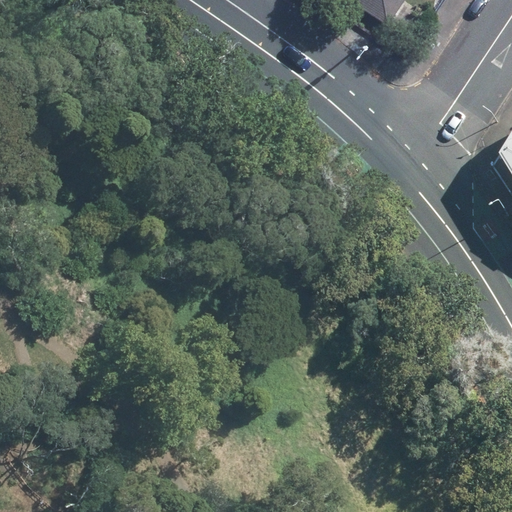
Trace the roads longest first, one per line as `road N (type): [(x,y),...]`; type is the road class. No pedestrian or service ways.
road 1 (secondary): [(399,170),(316,89),(190,0)]
road 2 (residential): [(511,6),(399,170)]
road 3 (secondary): [(511,324),(461,244),(399,170)]
